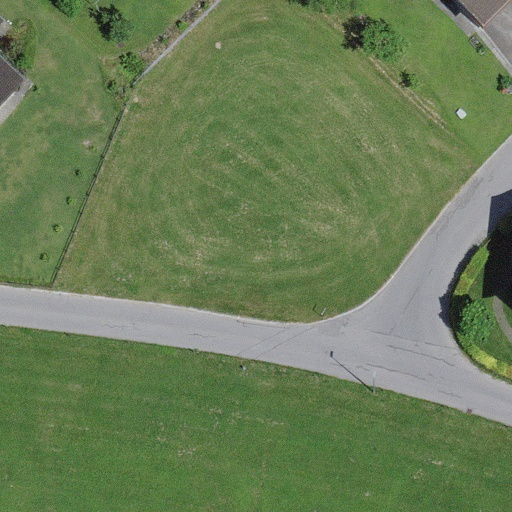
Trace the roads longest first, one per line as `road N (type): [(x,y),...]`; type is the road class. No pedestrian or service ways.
road 1 (unclassified): [(0,306),(391,367)]
road 2 (residential): [(391,367),(401,330),(487,200),(511,178)]
road 3 (unclassified): [(391,367),(511,406)]
